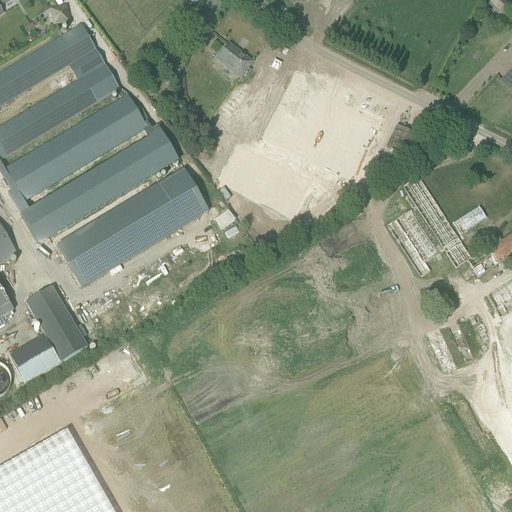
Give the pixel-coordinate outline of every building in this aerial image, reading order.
[(490,0),(489,1),(503,14),(510,6),(504,0),(490,0)] [(66,7),(50,11),(53,27),(70,23),(66,7)] [(211,32),(190,22),(184,33),(198,40),(200,38),(207,41),(211,32)] [(81,27),(0,75),(0,107),(68,67),(77,82),(0,128),(0,161),(113,94),(122,100),(4,171),(24,203),(108,152),(143,132),(147,139),(113,159),(19,216),(38,247),(178,163),(160,132),(157,128),(151,131),(149,127),(147,129),(127,97),(119,90),(81,27)] [(229,46),(223,54),(220,58),(233,68),(232,70),(241,78),(252,63),(229,46)] [(279,59),(223,183),(245,193),(245,201),(287,220),(294,206),(291,205),(294,198),(300,198),(307,183),(311,183),(322,159),(326,159),(336,163),(333,169),(337,171),(337,176),(349,181),(358,181),(368,160),(368,158),(361,155),(361,143),(379,143),(388,122),(348,104),(353,93),(279,59)] [(501,80),(500,80),(509,89),(510,88),(511,86),(511,77),(507,73),(501,80)] [(197,95),(192,101),(207,113),(212,108),(197,95)] [(386,148),(401,156),(409,159),(419,138),(396,126),(386,148)] [(387,150),(376,172),(387,177),(398,157),(387,150)] [(184,172),(56,248),(82,291),(209,215),(184,172)] [(403,188),(409,197),(406,199),(414,211),(417,209),(443,249),(438,252),(411,211),(387,227),(421,279),(430,273),(424,265),(444,252),(456,270),(467,262),(478,279),(497,266),(486,249),(471,259),(418,178),(403,188)] [(478,208),(452,225),(459,236),(485,219),(478,208)] [(215,220),(222,231),(238,221),(231,210),(215,220)] [(0,511),(511,511),(511,370),(454,403),(345,215),(0,408),(0,511)] [(229,240),(241,232),(237,226),(225,233),(229,240)] [(499,240),(486,249),(497,266),(511,256),(511,235),(501,243),(499,240)] [(396,270),(393,272),(402,286),(405,285),(396,270)] [(501,319),(511,311),(511,281),(487,298),(501,319)] [(0,318),(13,311),(0,288),(0,318)] [(45,337),(60,363),(61,364),(88,348),(52,288),(26,304),(32,314),(41,329),(45,337)] [(45,337),(9,358),(25,384),(60,363),(45,337)] [(0,397),(3,396),(6,394),(9,389),(11,384),(10,379),(9,374),(6,370),(2,366),(0,365),(0,397)]
